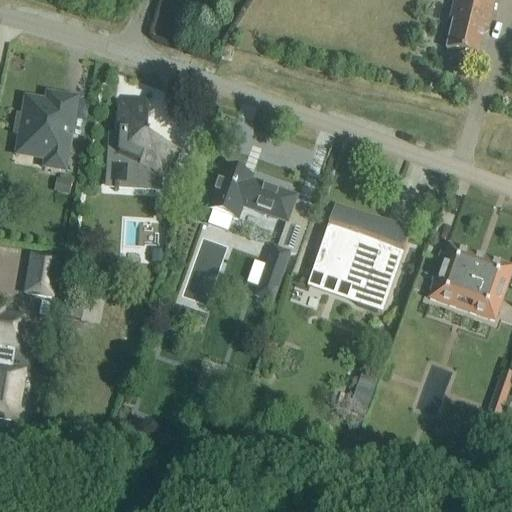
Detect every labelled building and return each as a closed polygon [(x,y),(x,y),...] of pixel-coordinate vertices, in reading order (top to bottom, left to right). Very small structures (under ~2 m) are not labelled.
[(454,0),(449,22),(453,22),(446,51),(478,58),(485,30),(488,31),(495,0),(454,0)] [(234,51),(223,48),(220,59),(231,62),(234,51)] [(14,136),(27,138),(25,149),(46,153),(44,169),(65,173),(77,100),(61,97),(60,105),(25,99),(22,117),(17,116),(14,136)] [(113,136),(112,148),(112,160),(133,169),(135,165),(162,177),(165,169),(171,171),(178,153),(145,139),(148,103),(129,102),(128,108),(119,107),(117,136),(113,136)] [(277,220),(287,224),(289,220),(296,199),(251,183),(252,179),(222,168),(214,190),(219,192),(212,212),(237,221),(242,208),(253,212),(259,209),(274,214),(277,220)] [(360,222),(335,213),(333,212),(327,230),(332,231),(326,250),(321,248),(313,271),(363,288),(357,306),(382,315),(411,234),(385,225),(382,234),(373,231),(376,223),(372,221),(361,217),(360,222)] [(163,250),(169,224),(131,216),(126,242),(163,250)] [(287,224),(278,249),(291,254),(291,256),(296,257),(307,226),(289,220),(287,224)] [(473,256),(448,247),(430,300),(494,322),(511,271),(511,269),(488,261),(486,265),(471,260),(473,256)] [(265,270),(284,276),(291,256),(291,254),(278,249),(272,248),(265,270)] [(28,281),(26,295),(51,299),(54,285),(28,281)] [(0,420),(16,423),(24,373),(13,371),(16,351),(18,351),(24,318),(3,315),(3,311),(0,310),(0,420)] [(485,422),(498,427),(511,388),(511,376),(503,373),(485,422)]
